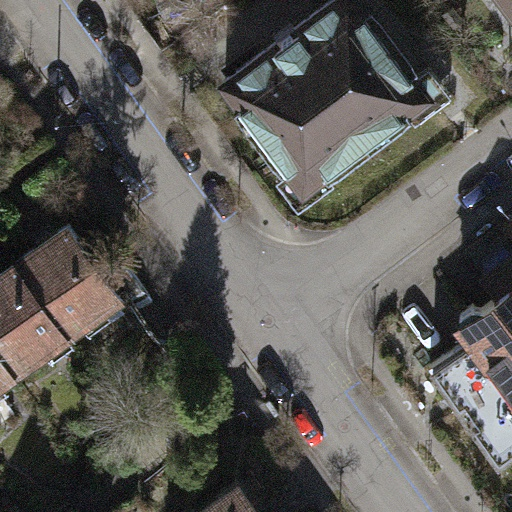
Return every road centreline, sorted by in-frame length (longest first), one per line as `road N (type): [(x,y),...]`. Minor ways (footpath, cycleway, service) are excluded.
road 1 (residential): [(39,0),(271,328)]
road 2 (residential): [(271,328),(511,141)]
road 3 (residential): [(271,328),(405,511)]
